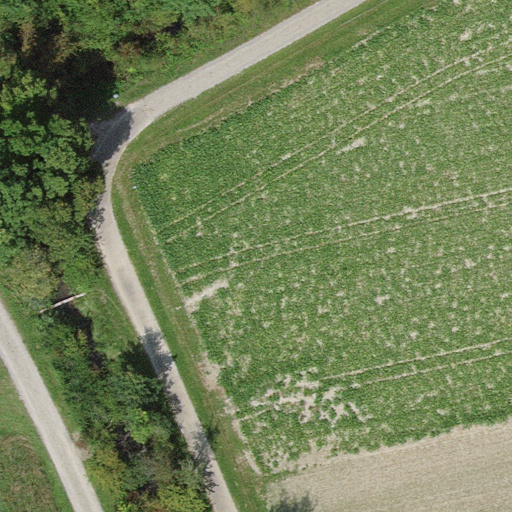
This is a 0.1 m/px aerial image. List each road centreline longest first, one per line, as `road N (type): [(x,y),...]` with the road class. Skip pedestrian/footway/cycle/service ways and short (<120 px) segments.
road 1 (track): [(230,511),(97,188),(111,154),(148,111),(349,0)]
road 2 (track): [(91,511),(0,322)]
